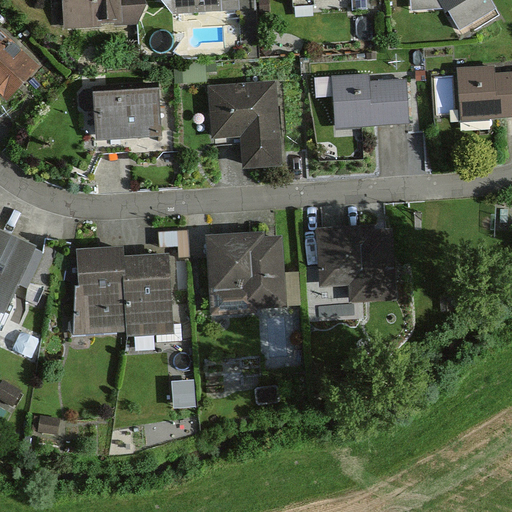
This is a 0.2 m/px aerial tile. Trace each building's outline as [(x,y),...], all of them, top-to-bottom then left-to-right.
[(59,0),(61,32),(136,30),(135,0),(59,0)] [(233,0),(149,0),(164,17),(234,13),(233,0)] [(286,0),(287,2),(330,0),(351,0),(352,12),(366,11),(365,0),(286,0)] [(434,0),(442,13),(467,0),(434,0)] [(39,68),(0,34),(0,102),(5,107),(39,68)] [(491,63),(452,66),(457,127),(511,122),(511,72),(491,74),(491,63)] [(403,76),(327,82),(332,133),(408,127),(403,76)] [(270,82),(203,88),(208,141),(237,139),(240,169),(277,165),(270,82)] [(155,90),(87,97),(92,148),(160,141),(155,90)] [(374,227),(315,232),(320,290),(349,288),(350,305),(397,301),(392,232),(375,233),(374,227)] [(276,230),(202,235),(208,320),(282,315),(276,230)] [(41,252),(0,233),(0,317),(10,322),(41,252)] [(123,247),(76,249),(78,286),(73,287),(75,335),(127,332),(123,256),(123,247)] [(169,253),(123,256),(127,332),(128,337),(174,334),(169,253)]
